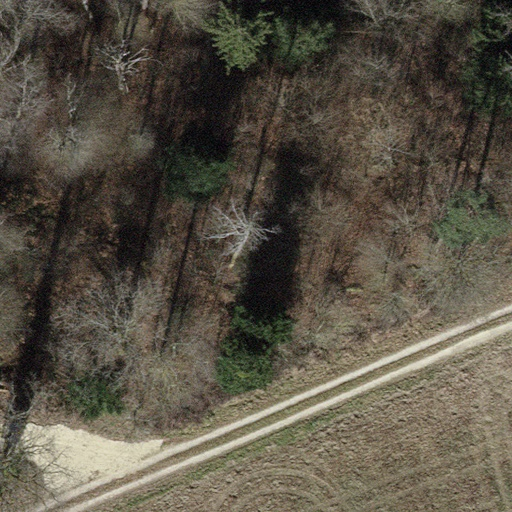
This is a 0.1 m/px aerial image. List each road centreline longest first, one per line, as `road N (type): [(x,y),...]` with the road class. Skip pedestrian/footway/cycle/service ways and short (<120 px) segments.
road 1 (track): [(124,484),(511,308)]
road 2 (track): [(0,445),(38,443),(124,484)]
